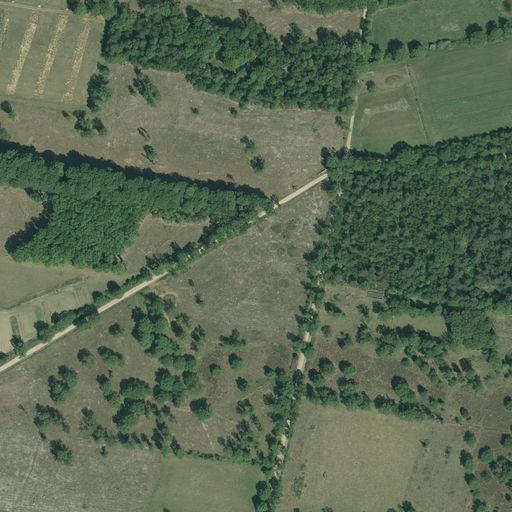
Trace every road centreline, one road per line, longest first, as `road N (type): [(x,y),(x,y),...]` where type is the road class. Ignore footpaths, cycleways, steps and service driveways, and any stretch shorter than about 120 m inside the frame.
road 1 (track): [(346,161),(0,370)]
road 2 (track): [(346,161),(266,511)]
road 3 (track): [(263,213),(0,170)]
road 4 (track): [(0,2),(211,25),(224,57)]
road 5 (track): [(511,155),(446,165),(346,161)]
road 6 (track): [(346,161),(367,0)]
